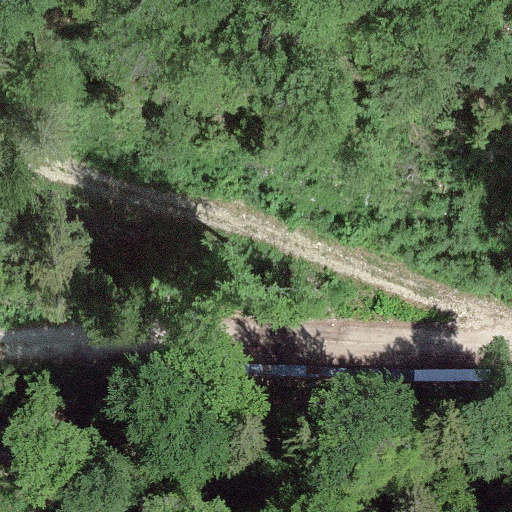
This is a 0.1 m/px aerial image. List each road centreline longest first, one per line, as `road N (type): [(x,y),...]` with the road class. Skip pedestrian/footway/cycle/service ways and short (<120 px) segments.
road 1 (track): [(0,140),(511,316)]
road 2 (track): [(511,347),(78,335),(0,346)]
